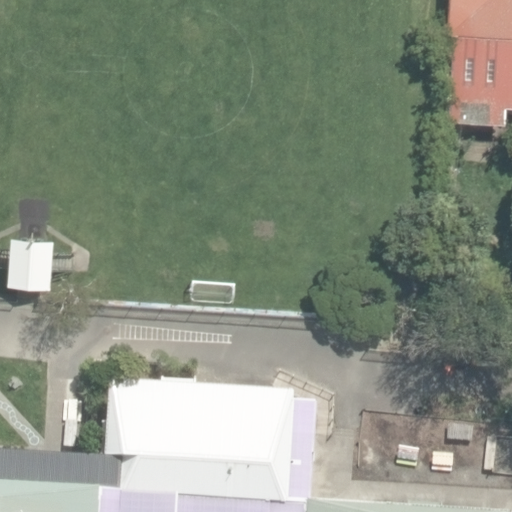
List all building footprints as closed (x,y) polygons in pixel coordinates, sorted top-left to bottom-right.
[(511,0),(455,0),(449,118),(506,121),(506,104),(511,104),(511,0)] [(12,282),(53,284),(56,237),(15,234),(12,282)] [(124,493),(290,504),(297,394),(113,382),(108,458),(126,460),(124,493)] [(364,415),(364,448),(389,448),(388,415),(364,415)] [(0,511),(100,511),(102,489),(0,482),(0,511)] [(482,511),(310,500),(308,511),(482,511)]
